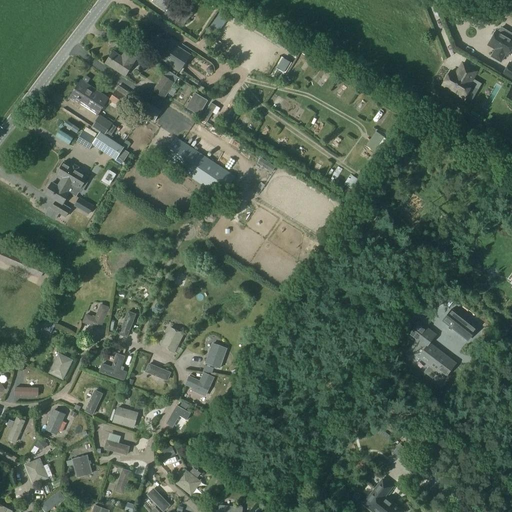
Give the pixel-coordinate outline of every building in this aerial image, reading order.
[(154,0),(153,2),(166,12),(175,0),(154,0)] [(183,6),(174,19),(184,26),(193,14),(183,6)] [(209,27),(217,33),(224,23),(216,17),(209,27)] [(498,32),(489,47),(497,52),(495,56),(494,56),(492,58),(501,64),(506,57),(508,59),(511,51),(511,35),(502,29),(500,33),(498,32)] [(157,54),(156,55),(179,71),(188,58),(183,54),(184,52),(171,44),(170,45),(165,42),(161,48),(159,48),(158,49),(157,51),(156,52),(157,54)] [(114,52),(106,63),(126,76),(133,65),(137,58),(127,51),(122,58),(114,52)] [(451,72),(442,86),(463,99),(472,85),(470,84),(477,73),(463,64),(456,75),(451,72)] [(306,79),(312,71),(303,65),(298,73),(306,79)] [(511,65),(510,65),(503,77),(511,82),(511,65)] [(165,71),(153,92),(165,99),(177,79),(165,71)] [(327,88),(334,79),(324,72),(318,82),(327,88)] [(82,81),(71,98),(72,100),(75,102),(77,102),(98,115),(106,102),(109,105),(111,101),(124,110),(133,96),(119,87),(110,100),(108,99),(109,99),(82,81)] [(348,99),(352,89),(342,84),(337,94),(348,99)] [(195,93),(186,108),(191,111),(200,96),(195,93)] [(200,95),(200,96),(191,111),(190,112),(198,117),(208,100),(200,95)] [(359,104),(363,108),(369,100),(364,97),(359,104)] [(150,103),(143,112),(155,122),(162,112),(150,103)] [(214,123),(224,109),(217,104),(207,117),(214,123)] [(225,114),(230,116),(234,110),(228,107),(225,114)] [(294,118),(304,121),(308,111),(298,108),(294,118)] [(384,114),(378,120),(385,126),(390,119),(384,114)] [(117,128),(112,125),(113,124),(100,116),(93,127),(98,131),(110,138),(117,128)] [(244,116),(239,125),(249,130),(253,121),(244,116)] [(314,131),(323,136),(329,126),(320,120),(314,131)] [(267,124),(262,132),(268,136),(273,127),(267,124)] [(124,147),(110,138),(98,131),(94,136),(84,130),(77,141),(89,149),(93,144),(99,148),(101,145),(117,156),(115,158),(122,163),(129,153),(123,149),(124,147)] [(375,132),(366,146),(374,152),(384,138),(375,132)] [(416,132),(405,147),(411,151),(421,136),(416,132)] [(338,150),(348,140),(342,133),(331,143),(338,150)] [(295,151),(299,143),(285,136),(281,144),(295,151)] [(162,159),(221,198),(235,177),(176,138),(162,159)] [(301,148),(298,156),(308,160),(311,152),(301,148)] [(358,154),(354,164),(365,169),(370,159),(358,154)] [(240,176),(247,168),(237,160),(230,169),(240,176)] [(325,172),(328,165),(318,161),(316,168),(325,172)] [(89,177),(66,163),(58,175),(65,179),(73,184),(69,192),(70,193),(76,197),(83,187),(85,188),(89,182),(86,181),(89,177)] [(340,183),(345,173),(336,169),(331,178),(340,183)] [(108,185),(115,176),(108,172),(102,181),(108,185)] [(350,185),(356,190),(363,181),(356,176),(350,185)] [(273,193),(279,180),(273,177),(267,190),(273,193)] [(53,182),(46,194),(56,201),(52,208),(66,217),(70,209),(63,204),(70,193),(69,192),(73,184),(65,179),(60,187),(53,182)] [(362,198),(360,201),(369,208),(372,204),(362,198)] [(78,199),(74,206),(89,215),(93,208),(78,199)] [(311,253),(323,234),(271,201),(258,220),(311,253)] [(0,248),(0,261),(40,279),(45,269),(0,248)] [(85,314),(81,323),(100,331),(109,308),(99,304),(94,318),(85,314)] [(127,311),(118,335),(127,338),(136,314),(127,311)] [(444,322),(467,341),(476,329),(452,311),(444,322)] [(45,319),(40,328),(45,330),(50,333),(54,324),(49,322),(45,319)] [(419,323),(409,336),(418,344),(412,352),(430,366),(425,373),(432,378),(437,372),(445,378),(456,365),(430,344),(436,336),(419,323)] [(163,340),(160,347),(174,354),(175,353),(177,354),(180,349),(177,348),(184,335),(169,327),(164,337),(163,337),(162,339),(163,340)] [(212,344),(204,364),(219,370),(227,349),(212,344)] [(58,354),(48,374),(62,381),(72,361),(58,354)] [(101,364),(98,373),(124,382),(127,373),(120,371),(125,357),(116,354),(111,367),(101,364)] [(148,364),(144,373),(167,382),(171,373),(148,364)] [(189,377),(185,386),(206,396),(214,378),(203,373),(199,382),(189,377)] [(15,388),(15,397),(38,397),(38,388),(15,388)] [(94,391),(84,413),(92,416),(102,395),(94,391)] [(194,396),(192,402),(209,408),(211,402),(194,396)] [(176,406),(166,425),(172,429),(179,417),(186,421),(190,414),(176,406)] [(116,407),(112,423),(133,430),(138,414),(116,407)] [(54,410),(46,429),(57,434),(65,415),(54,410)] [(15,418),(6,441),(15,445),(24,422),(15,418)] [(39,450),(46,444),(41,439),(34,445),(39,450)] [(107,439),(104,448),(128,455),(130,446),(107,439)] [(164,450),(158,454),(161,461),(175,455),(171,447),(170,448),(168,444),(163,446),(164,450)] [(86,456),(65,462),(67,467),(72,465),(76,479),(91,475),(86,456)] [(40,458),(24,465),(32,486),(48,479),(40,458)] [(183,469),(173,483),(191,497),(201,483),(183,469)] [(122,470),(114,493),(123,496),(131,473),(122,470)] [(383,480),(364,504),(373,511),(402,511),(384,497),(392,487),(383,480)] [(153,489),(146,496),(161,511),(164,511),(170,507),(153,489)] [(59,492),(39,507),(42,511),(48,511),(65,500),(59,492)]
